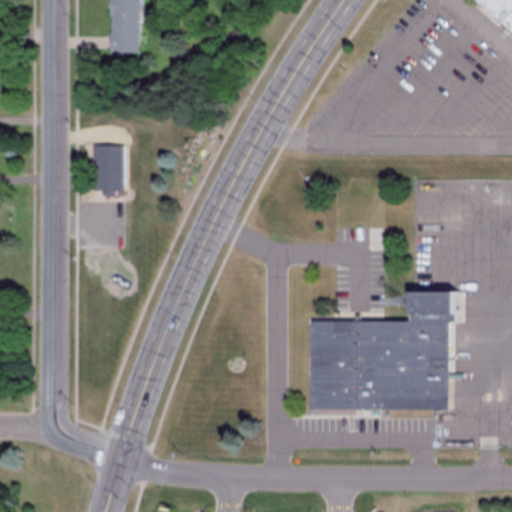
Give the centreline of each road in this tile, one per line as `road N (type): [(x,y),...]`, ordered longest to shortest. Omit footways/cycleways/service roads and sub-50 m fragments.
road 1 (primary): [(100,511),(174,303),(213,220),(342,0)]
road 2 (residential): [(49,430),(51,0)]
road 3 (residential): [(511,477),(261,479),(170,473),(119,456)]
road 4 (residential): [(119,456),(49,430),(0,427)]
